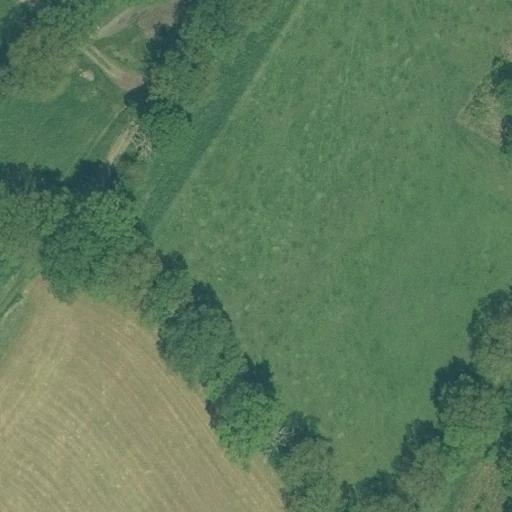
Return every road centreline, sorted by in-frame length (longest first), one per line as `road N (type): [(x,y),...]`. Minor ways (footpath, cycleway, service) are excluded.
road 1 (track): [(34,0),(107,68),(134,82),(171,86),(229,0)]
road 2 (track): [(0,291),(63,186),(171,86)]
